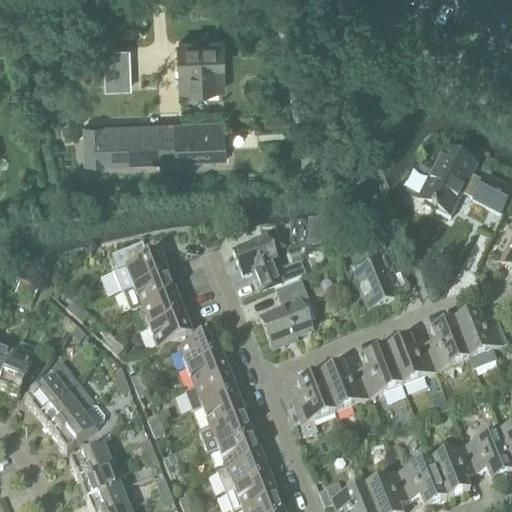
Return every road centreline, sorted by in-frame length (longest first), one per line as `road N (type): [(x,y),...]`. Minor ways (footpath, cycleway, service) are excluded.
road 1 (residential): [(511,306),(466,293),(261,380)]
road 2 (residential): [(511,97),(324,0)]
road 3 (residential): [(261,380),(313,511)]
road 4 (residential): [(216,261),(261,380)]
